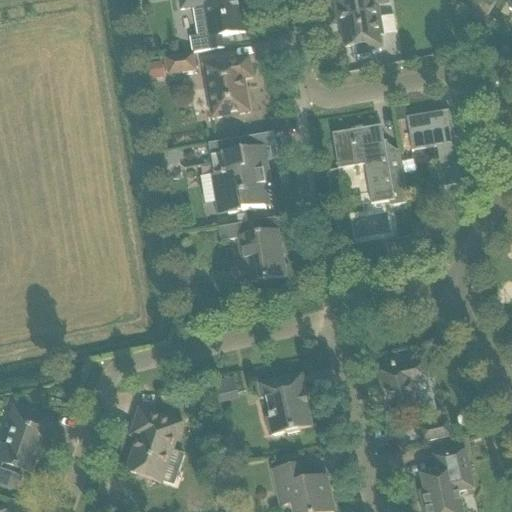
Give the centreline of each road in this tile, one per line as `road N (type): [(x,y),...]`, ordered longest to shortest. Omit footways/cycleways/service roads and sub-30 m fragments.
road 1 (residential): [(64,511),(118,365),(332,321)]
road 2 (residential): [(511,109),(442,78),(331,99),(307,93)]
road 3 (residential): [(375,511),(332,321)]
road 4 (residential): [(332,321),(451,296)]
road 5 (residential): [(451,296),(511,191)]
